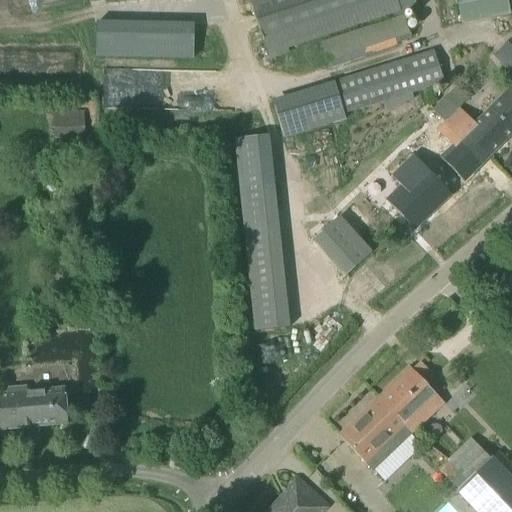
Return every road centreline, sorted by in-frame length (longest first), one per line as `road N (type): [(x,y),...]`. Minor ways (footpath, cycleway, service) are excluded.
road 1 (unclassified): [(247,481),(511,242)]
road 2 (unclassified): [(247,481),(146,463),(0,473)]
